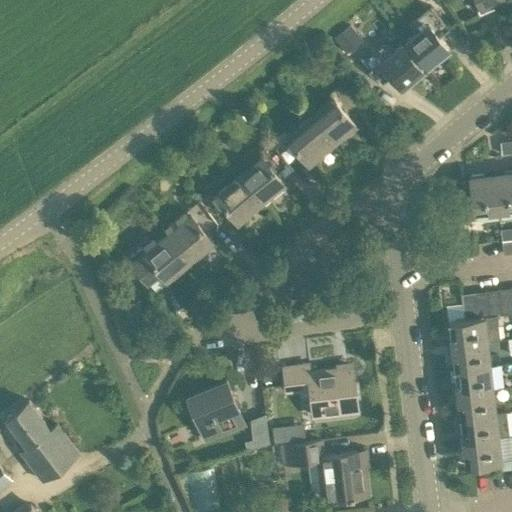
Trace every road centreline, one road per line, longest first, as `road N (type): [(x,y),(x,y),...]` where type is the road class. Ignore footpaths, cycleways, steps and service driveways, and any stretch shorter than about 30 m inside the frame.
road 1 (residential): [(387,185),(193,341),(402,317)]
road 2 (tertiary): [(0,243),(320,0)]
road 3 (unclassified): [(428,511),(402,317)]
road 4 (unclassified): [(387,185),(511,85)]
